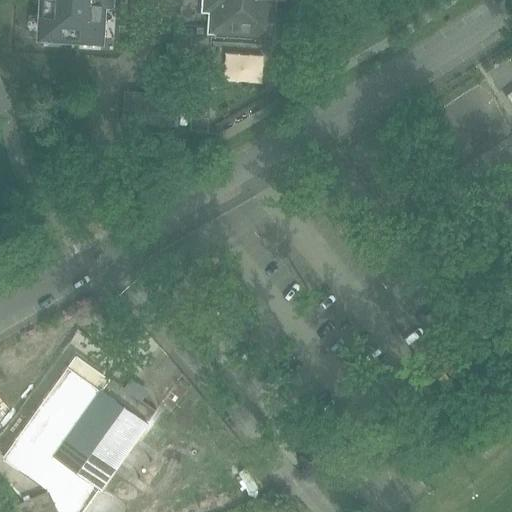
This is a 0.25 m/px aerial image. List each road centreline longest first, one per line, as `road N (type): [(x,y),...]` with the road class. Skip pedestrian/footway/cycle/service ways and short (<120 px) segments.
road 1 (residential): [(511,5),(164,216)]
road 2 (unknown): [(262,442),(295,442),(323,423),(336,407),(335,381),(220,249),(164,216)]
road 3 (unclassified): [(128,0),(106,128),(114,153),(164,216)]
road 4 (residential): [(164,216),(0,310)]
